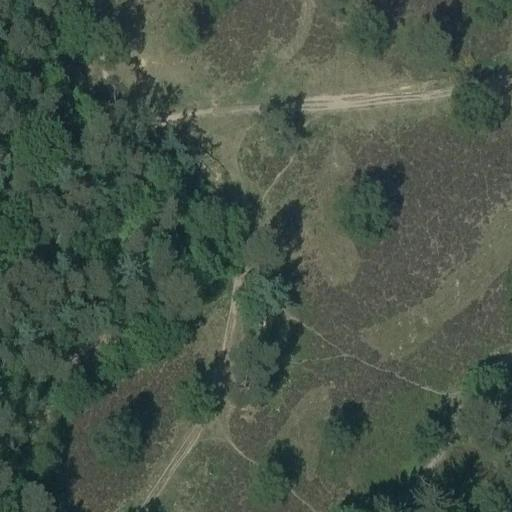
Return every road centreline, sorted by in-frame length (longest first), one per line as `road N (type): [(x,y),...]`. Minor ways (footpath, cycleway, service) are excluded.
road 1 (track): [(95,0),(101,55),(150,152),(230,254),(238,309),(206,416),(143,511)]
road 2 (track): [(0,158),(150,152),(281,114),(511,73)]
road 3 (track): [(511,363),(429,511)]
